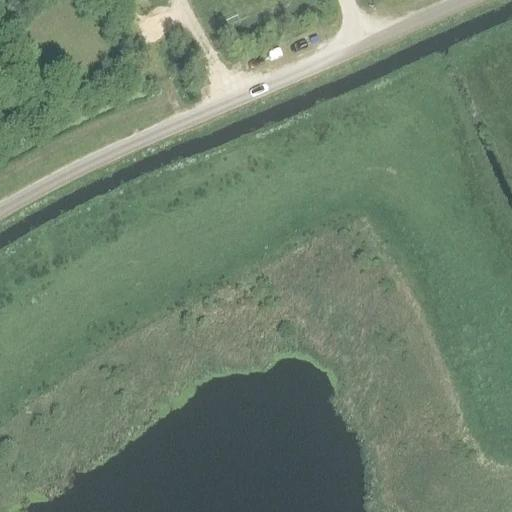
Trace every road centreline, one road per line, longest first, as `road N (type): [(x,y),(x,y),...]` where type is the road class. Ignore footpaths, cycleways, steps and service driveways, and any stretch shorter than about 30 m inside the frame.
road 1 (track): [(0,352),(253,213),(401,145),(511,373)]
road 2 (unclassified): [(0,209),(183,118),(462,0)]
